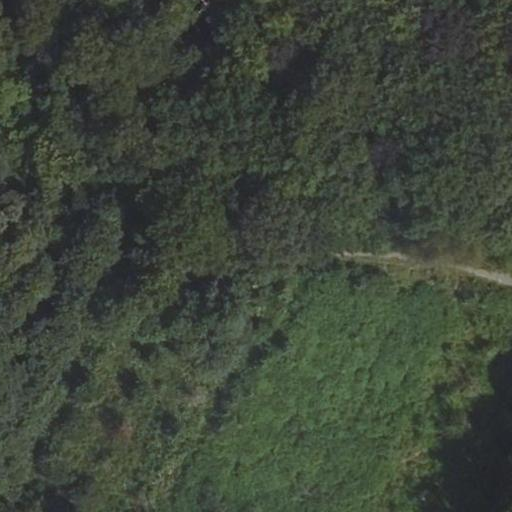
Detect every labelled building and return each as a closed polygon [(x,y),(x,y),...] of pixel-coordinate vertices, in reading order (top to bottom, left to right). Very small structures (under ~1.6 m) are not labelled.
[(141,228),(126,222),(121,234),(135,239),(141,228)] [(110,238),(106,250),(114,253),(127,258),(132,247),(110,238)] [(178,314),(208,326),(224,332),(234,310),(115,265),(114,268),(109,266),(102,284),(136,297),(178,314)] [(136,297),(102,284),(97,297),(131,310),(136,297)] [(204,336),(208,326),(178,314),(174,324),(204,336)]
